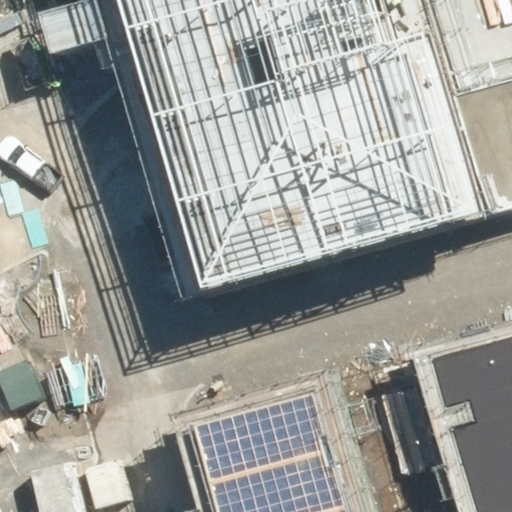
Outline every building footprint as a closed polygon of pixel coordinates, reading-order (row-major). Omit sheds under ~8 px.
[(58,0),(0,0),(0,15),(7,30),(61,4),(58,0)] [(511,0),(160,0),(234,260),(489,189),(492,198),(511,192),(511,0)] [(511,356),(424,380),(440,437),(511,418),(511,356)] [(0,385),(11,380),(0,357),(0,385)] [(209,431),(224,489),(348,455),(333,398),(209,431)] [(511,418),(440,437),(456,495),(511,479),(511,418)] [(224,489),(230,511),(363,511),(348,455),(224,489)] [(511,511),(511,479),(456,495),(460,511),(511,511)]
